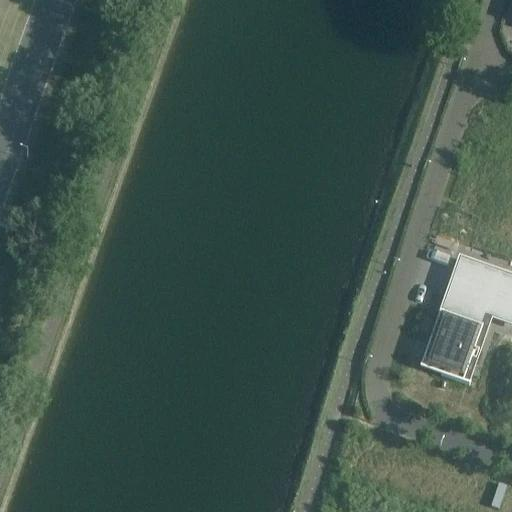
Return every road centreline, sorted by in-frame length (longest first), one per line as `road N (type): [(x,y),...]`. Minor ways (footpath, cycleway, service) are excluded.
road 1 (residential): [(377,395),(376,364),(476,78)]
road 2 (secondary): [(0,171),(60,0)]
road 3 (unclassified): [(511,463),(395,423),(377,395)]
